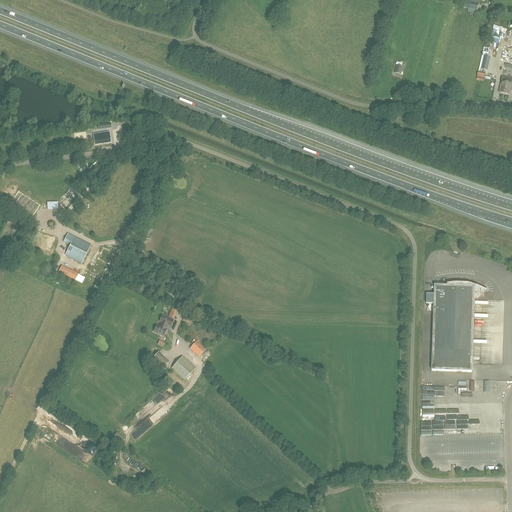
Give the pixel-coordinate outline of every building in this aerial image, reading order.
[(476,14),(478,4),(465,1),(464,7),(468,8),(467,12),(476,14)] [(485,56),(481,71),(487,72),(490,57),(485,56)] [(403,67),(396,65),(394,74),(401,75),(403,67)] [(485,73),(477,72),(476,81),(483,82),(485,73)] [(511,79),(502,77),(499,92),(509,94),(511,79)] [(109,133),(93,135),(95,145),(103,143),(104,143),(111,142),(109,133)] [(41,205),(26,196),(17,210),(32,219),(39,208),(41,205)] [(55,256),(59,239),(37,234),(34,245),(37,246),(36,252),(55,256)] [(91,245),(68,234),(63,243),(70,246),(65,256),(82,264),(91,245)] [(62,267),(59,272),(76,280),(80,283),(83,277),(78,275),(62,267)] [(472,372),(474,300),(478,300),(488,291),(483,289),(479,287),(474,285),(471,284),(467,283),(462,283),(457,283),(452,283),(447,284),(447,286),(434,285),(434,295),(427,294),(426,304),(434,304),(432,371),(472,372)] [(479,325),(475,325),(475,342),(476,345),(478,344),(481,344),(482,345),(495,345),(497,351),(497,345),(499,345),(500,348),(500,349),(501,351),(502,328),(498,328),(501,327),(500,323),(499,323),(497,317),(497,316),(494,308),(494,319),(492,312),(482,312),(482,313),(483,317),(481,317),(481,330),(479,325)] [(171,327),(173,321),(162,316),(162,317),(161,317),(159,321),(160,321),(160,322),(161,323),(160,327),(157,326),(156,327),(155,326),(154,331),(154,332),(164,336),(166,330),(166,329),(167,325),(171,327)] [(206,350),(197,342),(190,349),(199,357),(206,350)] [(169,362),(158,352),(150,362),(160,372),(169,362)] [(184,380),(195,368),(183,357),(172,369),(184,380)] [(77,397),(75,401),(84,408),(89,403),(87,402),(86,404),(77,397)]
